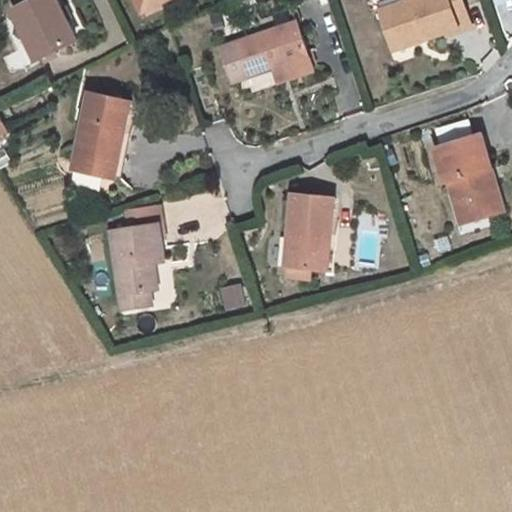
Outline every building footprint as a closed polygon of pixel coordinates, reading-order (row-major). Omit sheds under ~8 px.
[(57,0),(39,0),(13,14),(38,62),(79,42),(57,0)] [(136,0),(143,13),(146,12),(162,4),(170,0),(136,0)] [(417,0),(380,13),(392,48),(426,36),(428,40),(461,30),(453,6),(465,2),(464,0),(417,0)] [(465,2),(453,6),(461,30),(473,25),(465,2)] [(146,12),(148,16),(163,8),(162,4),(146,12)] [(249,79),(276,70),(287,67),(292,80),(314,72),(294,9),(269,17),(274,32),(237,44),(238,46),(223,51),(234,83),(249,77),(249,79)] [(392,48),(393,52),(428,40),(426,36),(392,48)] [(292,80),(287,67),(276,70),(280,83),(292,80)] [(128,122),(128,119),(129,117),(132,104),(91,94),(74,170),(104,178),(108,161),(115,163),(121,137),(125,137),(126,134),(126,131),(127,128),(127,125),(128,122)] [(487,218),(506,212),(497,182),(492,184),(488,171),(493,169),(482,135),(436,149),(447,184),(450,183),(460,216),(484,210),(487,218)] [(120,181),(130,138),(125,137),(121,137),(115,163),(108,161),(104,178),(120,181)] [(492,184),(497,182),(493,169),(488,171),(492,184)] [(295,196),(287,269),(290,269),(314,271),(326,272),(337,273),(339,238),(334,238),(336,199),(295,196)] [(157,208),(128,212),(131,229),(112,232),(122,296),(150,292),(158,290),(154,263),(154,256),(164,255),(159,225),(157,208)] [(460,216),(462,224),(487,218),(484,210),(460,216)] [(169,266),(159,265),(158,304),(168,304),(169,266)] [(314,271),(290,269),(289,279),(313,281),(314,271)] [(242,288),(222,292),(227,312),(246,307),(242,288)] [(122,296),(124,311),(153,306),(150,292),(122,296)]
